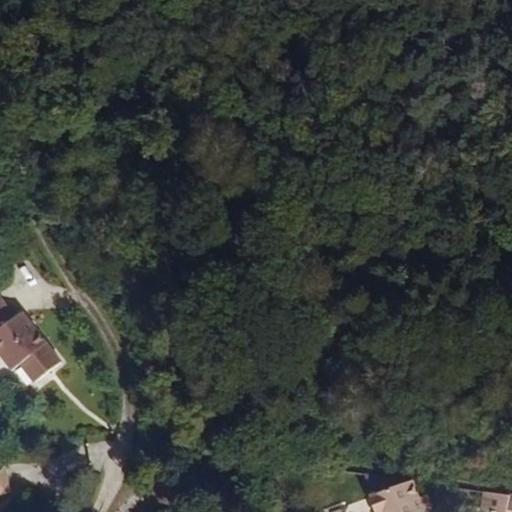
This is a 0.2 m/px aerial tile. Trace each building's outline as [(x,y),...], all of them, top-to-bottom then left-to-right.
[(62,359),(22,308),(15,313),(0,293),(0,348),(13,366),(21,360),(36,379),(62,359)] [(0,491),(8,490),(4,463),(0,464),(0,491)] [(372,498),(413,479),(360,471),(372,498)] [(427,511),(413,479),(372,498),(378,511),(427,511)] [(511,511),(511,494),(484,491),(481,508),(492,510),(506,511),(505,511),(511,511)] [(153,511),(156,510),(140,493),(116,511),(153,511)]
